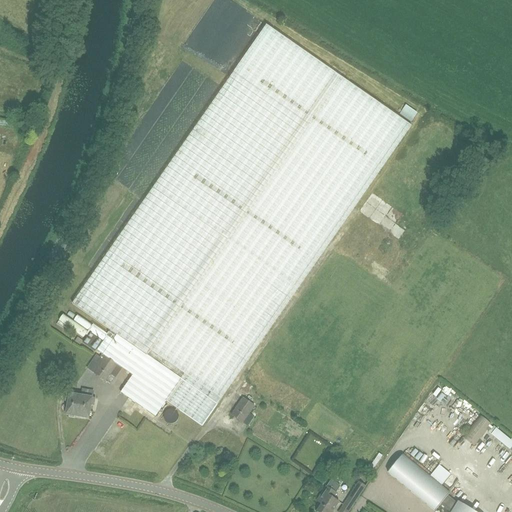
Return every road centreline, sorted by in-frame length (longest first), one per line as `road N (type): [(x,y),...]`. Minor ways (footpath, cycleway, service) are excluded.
road 1 (tertiary): [(0,347),(97,152),(138,0)]
road 2 (tertiary): [(221,511),(147,487),(18,468)]
